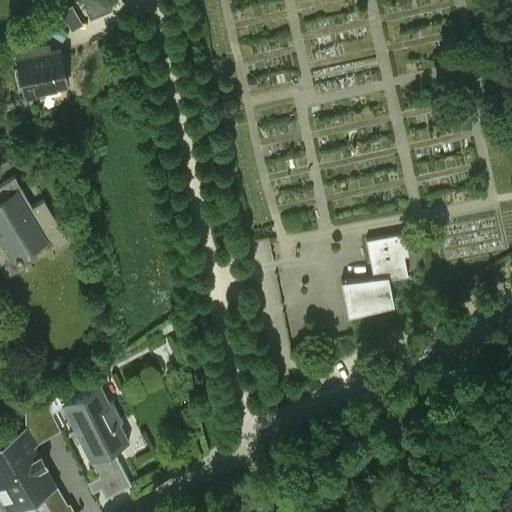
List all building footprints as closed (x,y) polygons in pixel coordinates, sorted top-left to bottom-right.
[(106,0),(82,0),(90,18),(111,9),(106,0)] [(74,26),(85,21),(75,2),(65,8),(74,26)] [(43,44),(16,50),(25,95),(42,92),(41,87),(66,82),(59,47),(44,50),(43,44)] [(32,205),(13,175),(0,183),(0,264),(1,266),(16,257),(19,262),(48,244),(50,247),(67,237),(43,198),(32,205)] [(365,238),(373,275),(385,274),(382,258),(408,253),(404,231),(365,238)] [(373,275),(341,279),(347,313),(393,302),(388,273),(385,274),(373,275)] [(66,399),(60,402),(62,406),(75,430),(71,432),(76,442),(80,440),(90,459),(112,447),(124,441),(115,423),(123,419),(112,399),(109,401),(100,382),(66,399)] [(59,387),(44,396),(52,411),(62,406),(60,402),(66,399),(59,387)] [(44,396),(25,408),(25,424),(36,443),(60,428),(52,411),(44,396)] [(25,424),(0,438),(0,496),(8,510),(7,511),(8,511),(40,493),(57,484),(58,483),(57,482),(56,483),(45,464),(47,462),(46,461),(44,462),(39,454),(41,452),(40,451),(38,452),(34,444),(36,443),(25,424)] [(112,447),(90,459),(98,475),(105,472),(115,491),(130,483),(112,447)] [(105,472),(98,475),(87,480),(92,490),(100,486),(105,496),(115,491),(105,472)] [(67,502),(57,484),(40,493),(51,511),(50,511),(75,511),(69,500),(67,502)]
